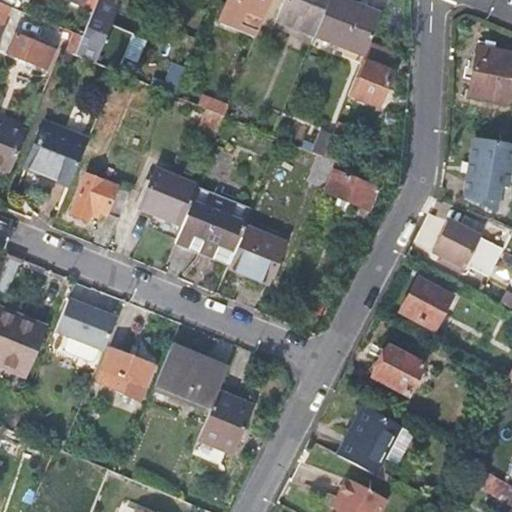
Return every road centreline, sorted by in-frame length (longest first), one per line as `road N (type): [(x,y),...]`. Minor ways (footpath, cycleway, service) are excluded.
road 1 (unclassified): [(326,363),(420,179),(432,0)]
road 2 (residential): [(0,230),(326,363)]
road 3 (unclassified): [(249,511),(326,363)]
